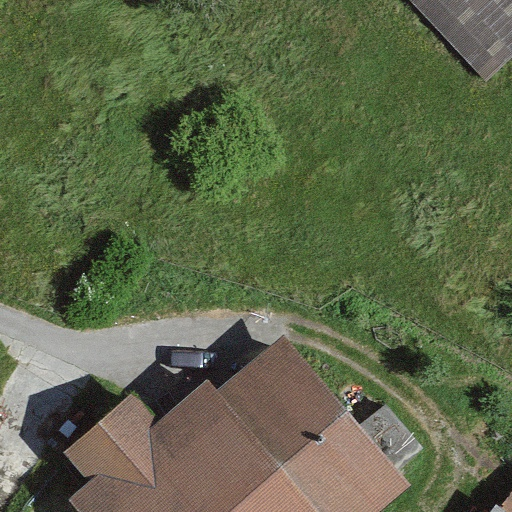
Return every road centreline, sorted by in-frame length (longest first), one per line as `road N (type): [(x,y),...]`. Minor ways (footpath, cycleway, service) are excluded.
road 1 (residential): [(0,325),(70,357),(145,351),(269,321),(306,327)]
road 2 (track): [(469,476),(442,429),(306,327)]
